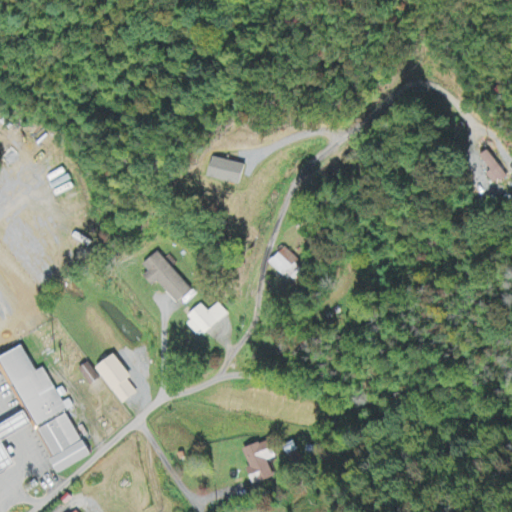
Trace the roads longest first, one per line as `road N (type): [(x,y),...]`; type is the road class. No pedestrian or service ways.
road 1 (residential): [(223,377),(253,324),(277,222),(308,165),(409,83),(442,91),(467,117)]
road 2 (residential): [(223,377),(253,376),(340,399),(404,390),(511,397)]
road 3 (residential): [(31,511),(154,404),(223,377)]
